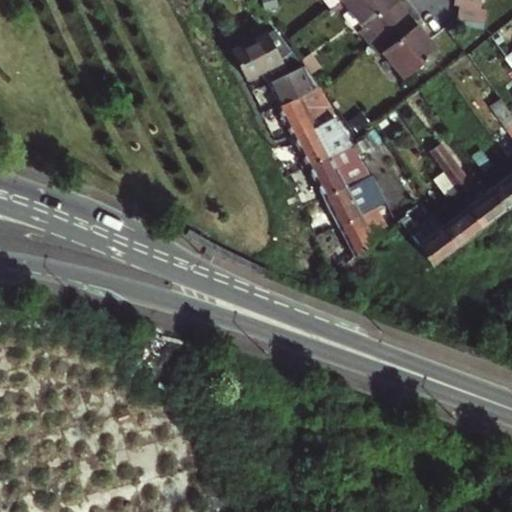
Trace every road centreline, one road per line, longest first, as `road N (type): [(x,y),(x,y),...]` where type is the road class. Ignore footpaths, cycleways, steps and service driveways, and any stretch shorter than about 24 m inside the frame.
road 1 (primary): [(446,383),(0,192)]
road 2 (primary): [(0,260),(161,297),(446,383)]
